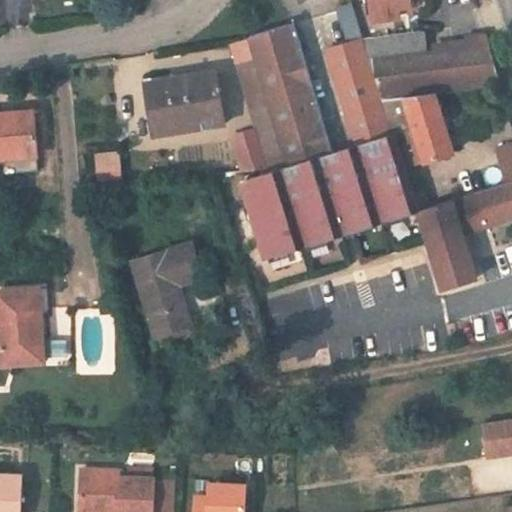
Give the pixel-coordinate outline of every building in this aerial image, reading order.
[(409,0),(371,0),(374,21),(399,18),(398,9),(411,7),(409,0)] [(363,39),(352,6),(337,11),(349,43),(324,51),(354,146),(393,133),(383,100),(363,39)] [(256,60),(288,167),(331,153),(293,24),(249,37),(256,60)] [(363,39),(383,100),(435,94),(500,86),(488,45),(473,47),(472,41),(457,43),(458,48),(424,53),(421,32),(363,39)] [(268,173),(288,167),(256,60),(235,66),(268,173)] [(216,72),(151,82),(158,135),(224,126),(216,72)] [(435,94),(383,100),(393,133),(405,168),(453,154),(435,94)] [(33,112),(0,114),(0,160),(3,160),(4,165),(37,162),(33,112)] [(288,167),(268,173),(239,182),(263,260),(290,252),(302,248),(418,212),(405,168),(393,133),(354,146),(331,153),(288,167)] [(511,144),(495,149),(505,183),(511,181),(511,144)] [(97,182),(124,180),(121,150),(94,152),(97,182)] [(37,162),(4,165),(5,175),(37,172),(37,162)] [(418,212),(442,290),(475,279),(461,235),(511,218),(511,181),(505,183),(418,212)] [(131,262),(155,339),(174,333),(192,328),(178,286),(203,278),(192,243),(131,262)] [(37,290),(0,293),(0,366),(42,363),(39,315),(37,290)] [(37,290),(39,315),(48,314),(46,290),(37,290)] [(174,333),(155,339),(158,349),(177,343),(174,333)] [(511,420),(483,425),(489,459),(511,454),(511,420)] [(120,472),(81,471),(80,511),(97,511),(153,511),(155,479),(120,478),(120,472)] [(20,511),(22,477),(0,476),(0,511),(20,511)] [(245,511),(246,485),(210,484),(210,497),(196,496),(195,511),(245,511)]
